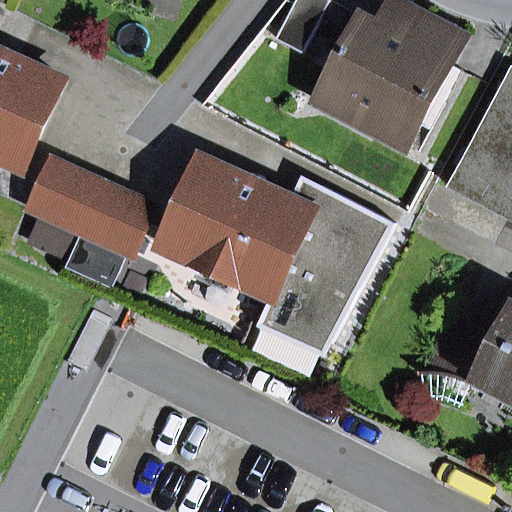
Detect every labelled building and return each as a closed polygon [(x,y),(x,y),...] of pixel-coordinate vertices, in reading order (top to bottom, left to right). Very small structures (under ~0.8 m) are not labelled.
[(300,0),(279,40),(305,54),(333,2),(330,0),(300,0)] [(454,65),(468,38),(395,0),(392,0),(379,26),(454,65)] [(379,132),(409,149),(454,65),(379,26),(365,18),(330,86),(378,112),(379,132)] [(0,51),(0,156),(27,169),(66,82),(0,51)] [(511,220),(511,76),(451,189),(511,220)] [(379,132),(378,112),(330,86),(321,102),(379,132)] [(261,327),(331,360),(396,223),(305,180),(295,202),(208,161),(167,247),(275,298),(261,327)] [(57,163),(36,211),(86,233),(108,185),(57,163)] [(86,233),(137,256),(159,208),(108,185),(86,233)] [(511,318),(500,341),(459,320),(431,374),(454,378),(511,406),(511,318)]
